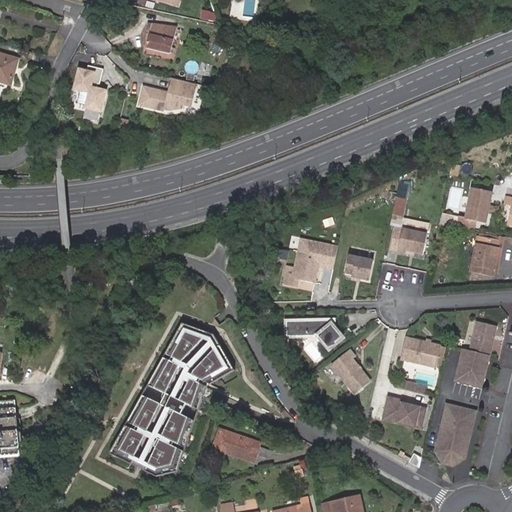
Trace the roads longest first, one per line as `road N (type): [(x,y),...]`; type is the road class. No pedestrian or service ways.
road 1 (primary): [(511,46),(178,178),(84,197),(0,201)]
road 2 (primary): [(0,232),(101,226),(207,201),(511,78)]
road 3 (residential): [(190,263),(225,289),(307,420),(453,503)]
road 4 (residential): [(0,161),(25,147),(88,15)]
